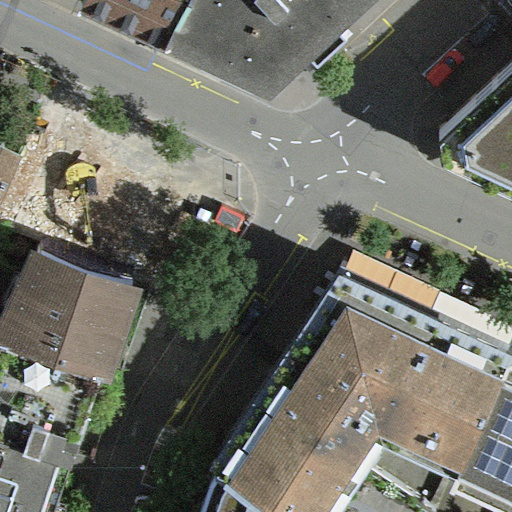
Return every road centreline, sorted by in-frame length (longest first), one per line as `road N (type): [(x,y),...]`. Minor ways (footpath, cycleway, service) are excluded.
road 1 (residential): [(119,511),(171,380),(324,160)]
road 2 (residential): [(0,9),(324,160)]
road 3 (residential): [(503,0),(391,112),(324,160)]
road 4 (residential): [(324,160),(511,244)]
